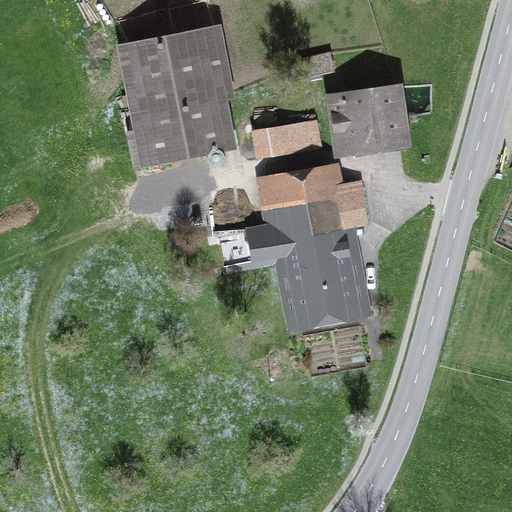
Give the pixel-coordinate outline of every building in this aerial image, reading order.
[(132,136),(138,163),(214,148),(223,146),(214,100),(229,97),(216,30),(130,47),(147,133),(132,136)] [(297,62),(300,77),(333,69),(330,54),(297,62)] [(331,99),(339,151),(405,142),(398,89),(331,99)] [(315,121),(257,130),(261,155),(305,149),(304,145),(319,142),(315,121)] [(340,226),(364,223),(358,183),(344,185),(346,195),(335,198),(329,166),(263,177),(266,193),(274,191),(280,223),(249,229),(254,257),(286,251),(299,316),(355,306),(340,226)]
